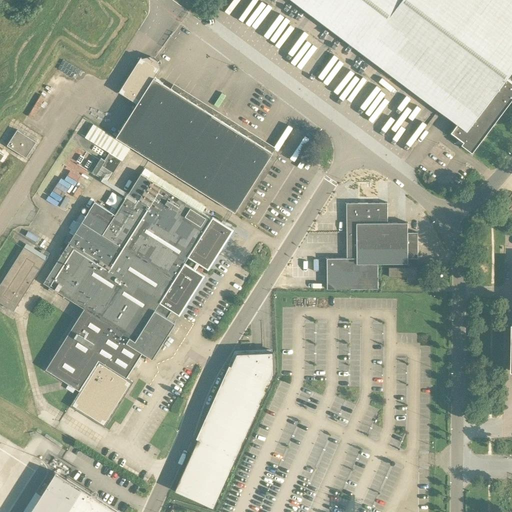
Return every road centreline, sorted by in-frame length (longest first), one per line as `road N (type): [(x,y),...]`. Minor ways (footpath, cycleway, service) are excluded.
road 1 (unclassified): [(149,511),(220,357),(353,145)]
road 2 (unclassified): [(444,214),(458,270),(456,511)]
road 3 (unclassified): [(184,19),(353,145)]
